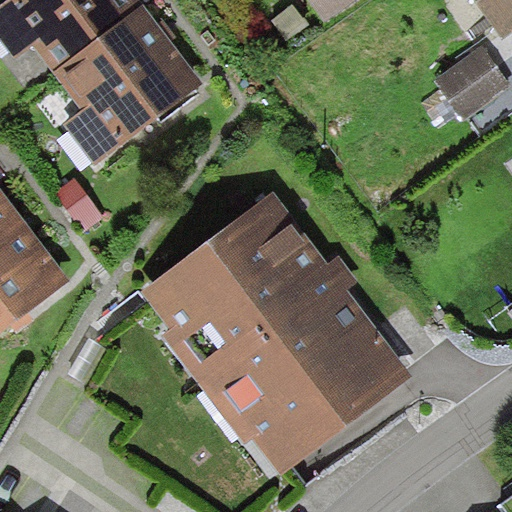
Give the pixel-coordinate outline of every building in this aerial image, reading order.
[(13,0),(0,10),(0,40),(15,62),(33,48),(81,111),(62,125),(96,170),(205,87),(174,47),(139,0),(13,0)] [(360,0),(305,0),(325,26),(360,0)] [(511,37),(511,0),(471,0),(502,44),(511,37)] [(511,87),(484,48),(434,84),(462,123),(511,87)] [(0,335),(10,328),(71,283),(0,186),(0,335)] [(281,480),(413,379),(335,277),(274,197),(141,297),(168,333),(164,338),(248,447),(252,444),(281,480)]
